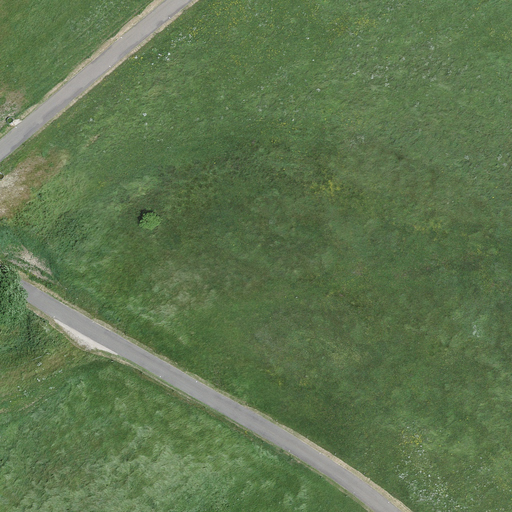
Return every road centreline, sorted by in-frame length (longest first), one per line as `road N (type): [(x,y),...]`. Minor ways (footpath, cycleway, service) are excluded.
road 1 (unclassified): [(0,278),(294,446),(383,511)]
road 2 (unclassified): [(0,150),(173,0)]
